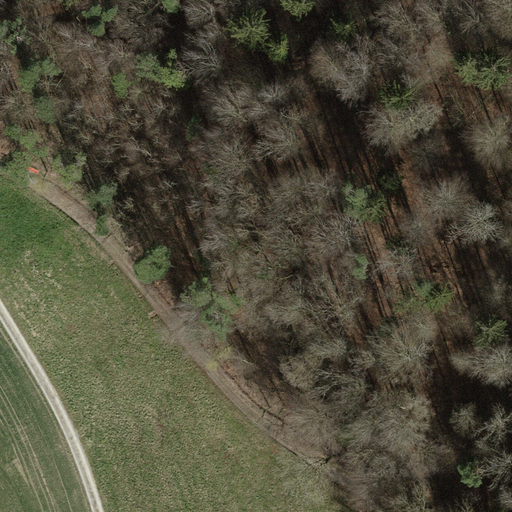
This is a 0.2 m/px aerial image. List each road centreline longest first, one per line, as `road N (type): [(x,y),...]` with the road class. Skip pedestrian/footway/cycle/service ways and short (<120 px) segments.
road 1 (track): [(0,170),(34,181),(131,257),(278,423),(366,490),(379,511)]
road 2 (track): [(0,305),(81,451),(97,511)]
